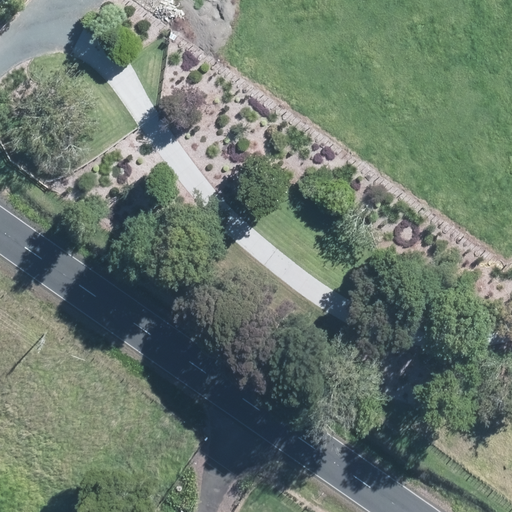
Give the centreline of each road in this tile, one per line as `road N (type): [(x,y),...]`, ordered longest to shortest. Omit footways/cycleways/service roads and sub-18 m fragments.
road 1 (unclassified): [(0,230),(402,511)]
road 2 (unknown): [(247,403),(188,511)]
